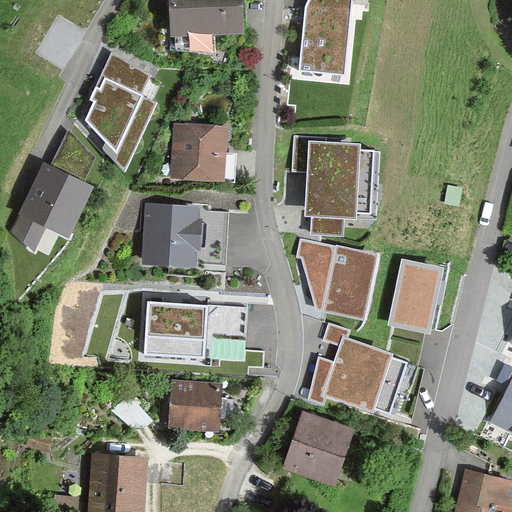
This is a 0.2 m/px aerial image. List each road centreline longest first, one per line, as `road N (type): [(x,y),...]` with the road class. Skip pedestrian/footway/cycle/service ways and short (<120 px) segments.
road 1 (residential): [(227,511),(285,349),(267,208),(271,0)]
road 2 (residential): [(511,149),(420,511)]
